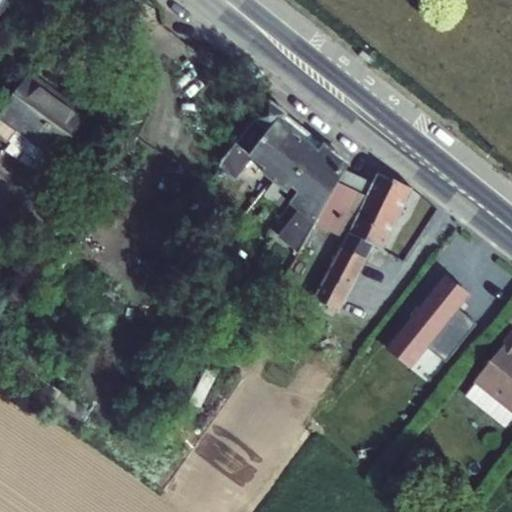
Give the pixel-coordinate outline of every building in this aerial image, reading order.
[(362,50),(357,56),(368,65),(373,59),(362,50)] [(27,73),(0,112),(0,121),(15,131),(8,140),(48,170),(56,161),(87,116),(27,73)] [(253,121),(218,167),(235,181),(252,159),(264,170),(261,173),(273,183),(277,186),(309,145),(282,123),(287,117),(268,102),(253,121)] [(273,183),(264,194),(274,202),(282,191),(285,194),(291,187),(297,193),(288,203),(297,211),(276,238),(298,255),(315,225),(344,172),(348,164),(322,145),(318,152),(309,145),(277,186),(273,183)] [(344,239),(313,299),(339,314),(375,246),(383,250),(412,190),(377,173),(372,184),(344,172),(315,225),(344,239)] [(476,331),(459,317),(468,305),(445,286),(386,357),(409,376),(427,354),(444,368),(476,331)] [(476,385),(466,397),(506,428),(511,421),(511,330),(472,382),(476,385)]
